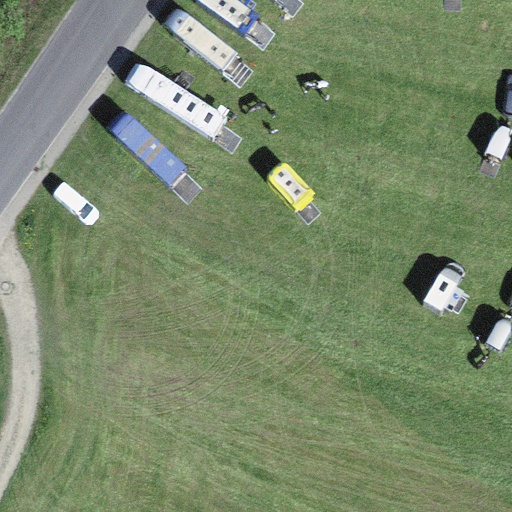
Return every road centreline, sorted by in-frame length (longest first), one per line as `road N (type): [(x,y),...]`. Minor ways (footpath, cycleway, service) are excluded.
road 1 (track): [(0,266),(25,335),(23,403),(0,476)]
road 2 (unclassified): [(0,167),(110,0)]
